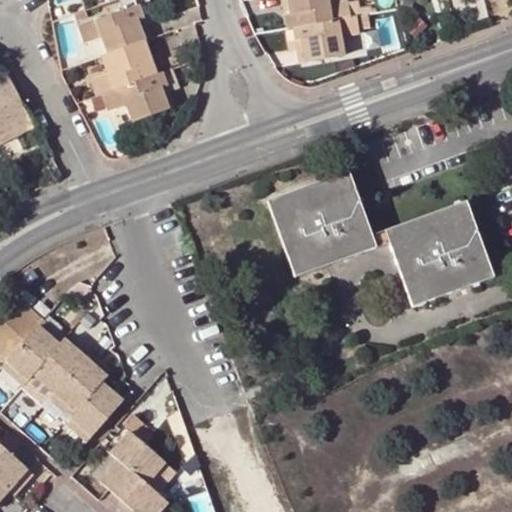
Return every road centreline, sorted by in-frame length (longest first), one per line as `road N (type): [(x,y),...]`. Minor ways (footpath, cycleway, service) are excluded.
road 1 (residential): [(305,124),(511,50)]
road 2 (residential): [(0,25),(27,44),(99,200)]
road 3 (residential): [(392,170),(490,135),(511,145)]
road 4 (residential): [(99,200),(215,158)]
